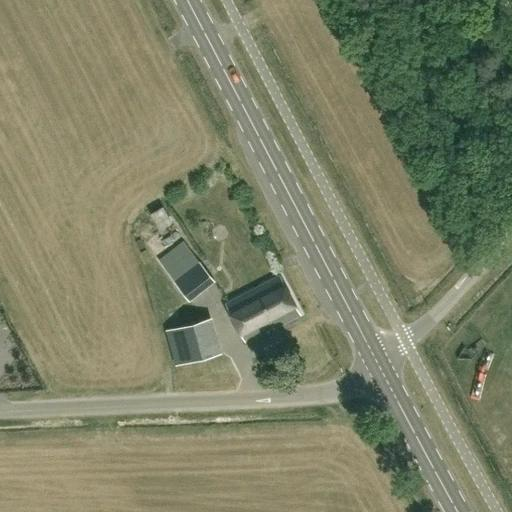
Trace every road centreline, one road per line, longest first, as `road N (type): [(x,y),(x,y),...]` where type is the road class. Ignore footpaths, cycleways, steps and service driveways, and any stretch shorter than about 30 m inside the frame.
road 1 (secondary): [(380,366),(187,0)]
road 2 (unclassified): [(0,412),(321,396),(380,366)]
road 3 (unclassified): [(380,366),(511,235)]
road 4 (secondary): [(462,511),(380,366)]
